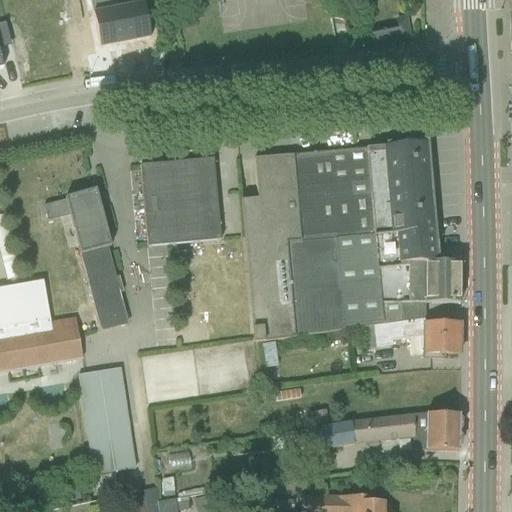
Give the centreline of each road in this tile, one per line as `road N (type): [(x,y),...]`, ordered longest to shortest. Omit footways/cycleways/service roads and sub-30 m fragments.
road 1 (residential): [(477,69),(180,90),(0,121)]
road 2 (primary): [(479,511),(477,69)]
